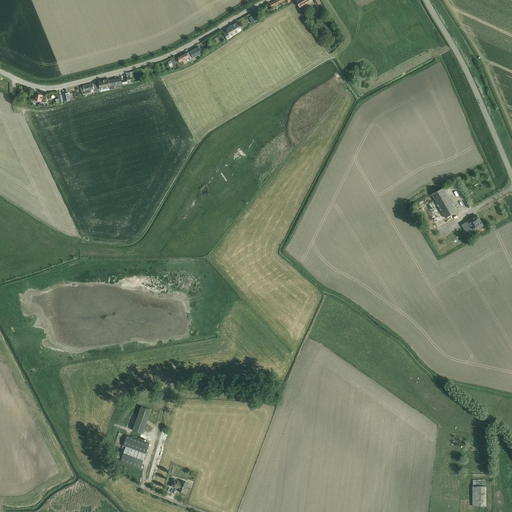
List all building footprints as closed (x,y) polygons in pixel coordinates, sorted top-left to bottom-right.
[(276,0),(270,4),(271,5),(269,6),(271,10),(273,9),(272,8),(285,0),(287,3),(287,2),(288,3),(291,1),(290,1),(291,0),(290,0),(276,0)] [(228,31),(224,33),(228,39),(232,36),(231,36),(240,31),(240,30),(241,30),(241,29),(240,27),(239,27),(238,27),(236,23),(232,26),(227,29),(228,31)] [(187,53),(178,57),(180,62),(182,61),(184,64),(187,63),(185,59),(189,57),(190,59),(193,58),(194,58),(203,53),(200,47),(199,47),(190,52),(187,53)] [(100,88),(98,88),(99,91),(99,92),(101,92),(100,89),(110,87),(110,89),(115,88),(114,85),(122,83),(121,78),(111,80),(108,81),(108,80),(108,79),(104,80),(99,81),(99,82),(100,86),(100,88)] [(84,87),(81,88),(81,89),(83,95),(86,94),(91,93),(91,91),(94,90),(94,91),(95,90),(96,92),(99,91),(98,88),(98,84),(95,84),(95,83),(88,85),(83,86),(84,87)] [(35,102),(36,100),(46,103),(46,102),(45,101),(46,96),(37,94),(37,95),(34,94),(32,101),(35,102)] [(432,194),(445,218),(457,211),(448,196),(443,188),(432,194)] [(477,216),(468,222),(473,231),(482,226),(477,216)] [(468,222),(462,225),(467,236),(474,232),(473,231),(468,222)] [(144,430),(151,410),(146,408),(141,407),(134,426),(133,430),(137,432),(142,434),(144,430)] [(161,443),(167,444),(170,431),(164,429),(161,443)] [(121,459),(120,463),(140,470),(149,444),(143,442),(144,437),(132,432),(130,437),(126,436),(119,458),(121,459)] [(170,486),(177,489),(177,490),(185,494),(189,484),(181,480),(180,482),(173,479),(170,486)] [(473,506),(486,506),(486,486),(472,486),(473,506)]
